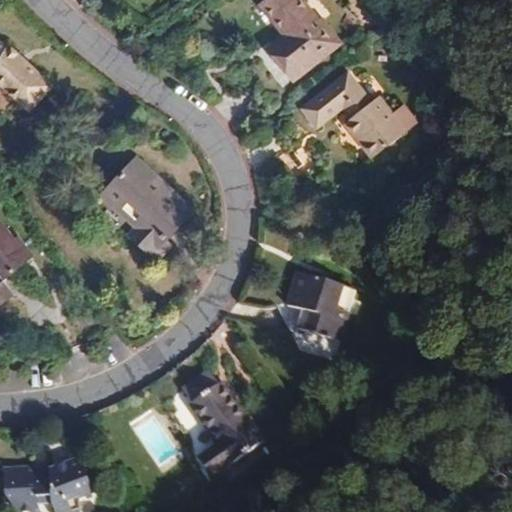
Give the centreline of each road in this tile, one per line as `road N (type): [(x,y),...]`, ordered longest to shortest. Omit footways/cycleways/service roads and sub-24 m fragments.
road 1 (residential): [(0,407),(55,402),(152,361),(218,293),(239,232),(232,165),(216,136),(196,112),(90,44),(47,0)]
road 2 (track): [(490,107),(420,70),(367,0)]
